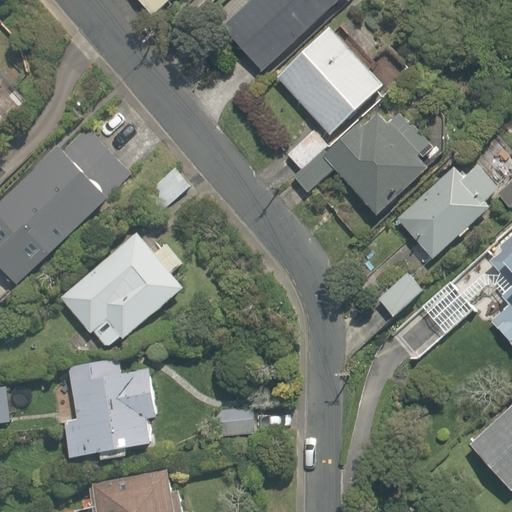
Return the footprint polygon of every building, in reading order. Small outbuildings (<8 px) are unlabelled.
[(140,0),(153,16),(172,0),(140,0)] [(261,0),(232,22),(268,71),(364,0),(261,0)] [(304,170),(348,135),(344,130),(394,84),(344,29),(284,84),(322,126),(290,152),(304,170)] [(348,135),(304,170),(296,177),(312,194),(319,188),(341,170),(387,219),(436,172),(430,165),(448,148),(420,118),(405,132),(384,110),(352,140),(348,135)] [(17,244),(39,268),(112,200),(108,195),(132,172),(89,125),(64,148),(63,146),(0,204),(0,227),(5,233),(0,236),(0,238),(10,250),(17,244)] [(146,192),(161,210),(191,186),(176,168),(146,192)] [(459,169),(402,223),(442,265),(511,199),(484,171),(472,183),(459,169)] [(95,331),(108,346),(113,345),(124,336),(126,338),(186,288),(174,273),(184,265),(168,245),(158,254),(141,233),(64,298),(93,333),(95,331)] [(511,250),(497,262),(508,277),(511,274),(511,290),(506,296),(511,303),(511,308),(494,322),(511,344),(511,250)] [(3,277),(15,291),(25,282),(27,286),(41,273),(26,256),(3,277)] [(105,452),(106,460),(130,456),(128,448),(155,444),(151,419),(161,417),(153,368),(124,373),(122,358),(71,367),(71,368),(80,419),(67,422),(74,458),(105,452)] [(0,387),(0,423),(13,422),(8,386),(0,387)] [(216,411),(218,435),(256,432),(254,408),(216,411)] [(511,418),(480,449),(511,482),(511,418)] [(184,511),(181,491),(174,492),(170,470),(95,484),(96,487),(92,488),(94,498),(85,500),(87,510),(95,508),(96,511),(184,511)]
